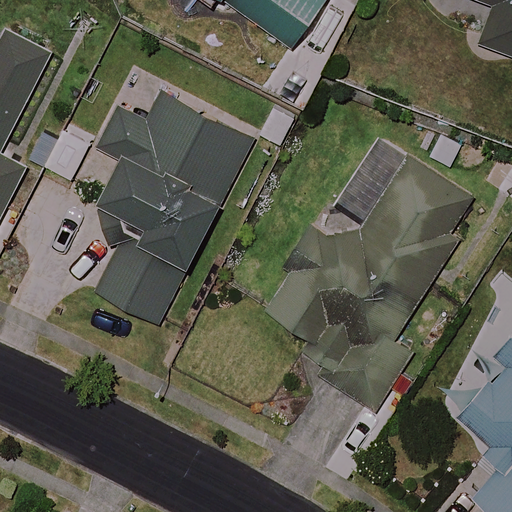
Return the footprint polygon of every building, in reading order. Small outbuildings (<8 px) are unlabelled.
[(209,0),(216,4),(218,0),(224,0),(302,48),(331,0),(209,0)] [(511,0),(482,0),(497,5),(482,42),(511,53),(511,0)] [(0,222),(28,166),(0,152),(0,151),(50,52),(6,30),(0,41),(0,222)] [(262,145),(169,93),(153,121),(123,105),(101,145),(126,159),(103,199),(138,219),(100,287),(163,323),(262,145)] [(483,199),(379,141),(341,208),(364,221),(357,231),(333,237),(316,227),(269,309),(313,334),(305,348),(331,362),(324,374),(384,408),(420,344),(405,336),(483,199)] [(511,511),(511,337),(498,354),(509,363),(463,416),(511,458),(478,496),(496,511),(511,511)]
